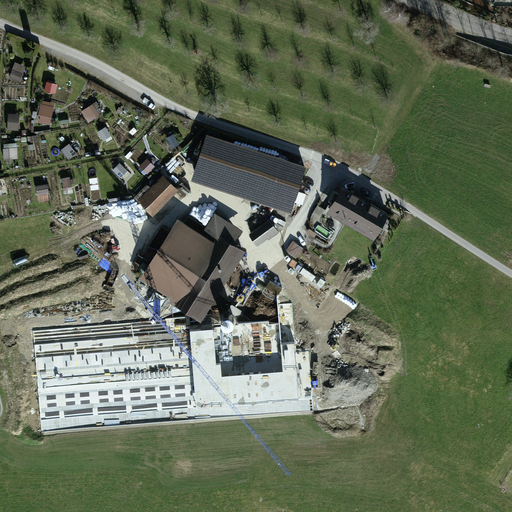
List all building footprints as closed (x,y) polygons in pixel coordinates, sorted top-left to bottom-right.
[(10,78),(21,82),(27,66),(16,63),(10,78)] [(43,101),(38,123),(51,126),(55,103),(43,101)] [(82,110),(86,121),(101,115),(97,104),(82,110)] [(8,130),(20,130),(19,114),(8,115),(8,130)] [(103,142),(112,138),(108,128),(99,132),(103,142)] [(77,141),(62,150),(67,160),(83,151),(77,141)] [(4,159),(18,159),(18,144),(3,144),(4,159)] [(117,159),(112,164),(116,169),(122,163),(117,159)] [(139,168),(147,175),(155,166),(147,159),(139,168)] [(155,216),(183,188),(167,172),(139,199),(155,216)] [(47,184),(36,186),(38,193),(48,192),(47,184)] [(345,216),(357,196),(342,188),(331,207),(345,216)] [(357,196),(345,216),(375,233),(387,214),(357,196)] [(220,238),(180,214),(143,274),(181,297),(177,304),(205,321),(251,248),(224,231),(220,238)] [(274,218),(253,231),(261,244),(282,231),(274,218)]
